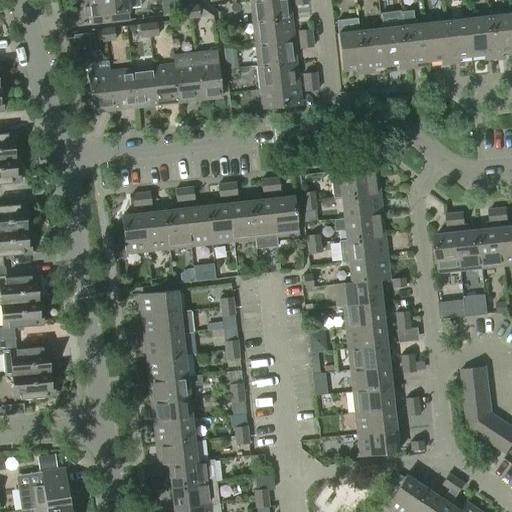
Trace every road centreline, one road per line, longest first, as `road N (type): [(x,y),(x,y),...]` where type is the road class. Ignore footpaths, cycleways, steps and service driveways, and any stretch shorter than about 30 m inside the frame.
road 1 (residential): [(447,456),(417,199),(436,155)]
road 2 (residential): [(59,162),(334,127)]
road 3 (residential): [(98,426),(59,162)]
road 4 (residential): [(59,162),(19,0)]
road 5 (residential): [(286,473),(447,456)]
road 6 (residential): [(334,127),(319,0)]
